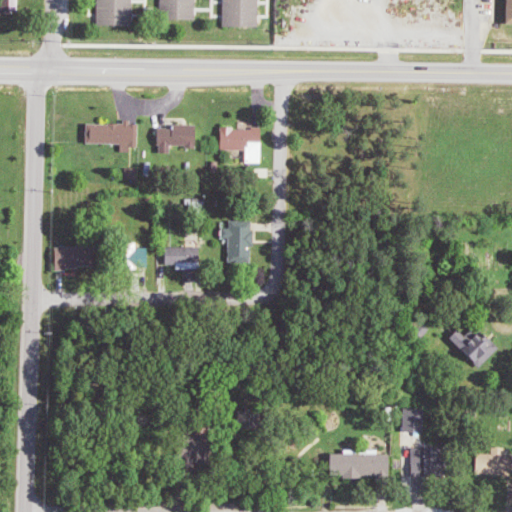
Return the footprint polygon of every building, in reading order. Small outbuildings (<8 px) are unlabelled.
[(201,19),(201,0),(166,0),(166,18),(201,19)] [(264,0),(229,0),(229,28),(264,29),(264,0)] [(93,126),(93,145),(138,144),(138,125),(93,126)] [(175,154),(175,148),(201,148),(201,127),(164,128),(164,154),(175,154)] [(268,164),(267,128),(224,130),(224,152),(250,151),(250,164),(268,164)] [(258,223),(233,223),(233,263),(258,263),(258,223)] [(336,477),(394,478),(394,455),(337,454),(336,477)]
